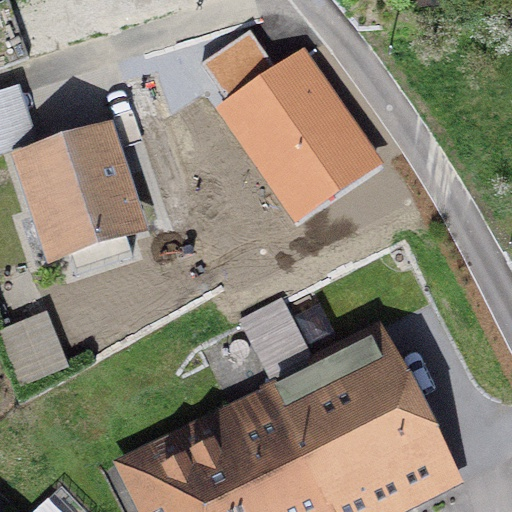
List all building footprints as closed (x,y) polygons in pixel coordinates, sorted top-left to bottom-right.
[(450,7),(449,0),(417,0),(419,11),(450,7)] [(0,155),(38,143),(21,88),(0,94),(0,155)] [(209,112),(218,129),(240,117),(231,100),(209,112)] [(151,234),(114,124),(12,157),(49,268),(151,234)] [(271,384),(260,390),(261,392),(115,464),(138,511),(413,511),(463,488),(381,323),(312,357),(283,298),(240,320),(271,384)] [(70,367),(48,313),(0,333),(0,334),(22,387),(70,367)] [(38,511),(86,511),(64,488),(38,511)]
